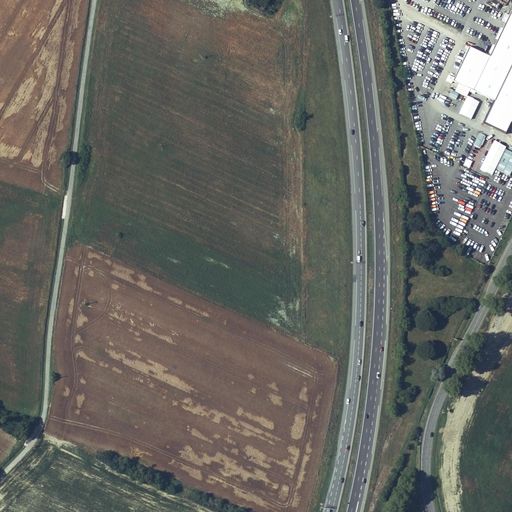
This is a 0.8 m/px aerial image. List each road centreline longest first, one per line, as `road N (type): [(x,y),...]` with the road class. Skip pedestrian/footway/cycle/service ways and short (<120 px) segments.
road 1 (motorway): [(337,0),(355,140),(360,270),(355,380),(331,511)]
road 2 (motorway): [(353,506),(379,269),(373,138),(354,0)]
road 3 (unclassified): [(0,475),(43,416),(92,0)]
road 4 (secondary): [(430,511),(426,458),(440,393),(511,244)]
road 5 (unknown): [(473,126),(436,211),(452,225),(478,175)]
